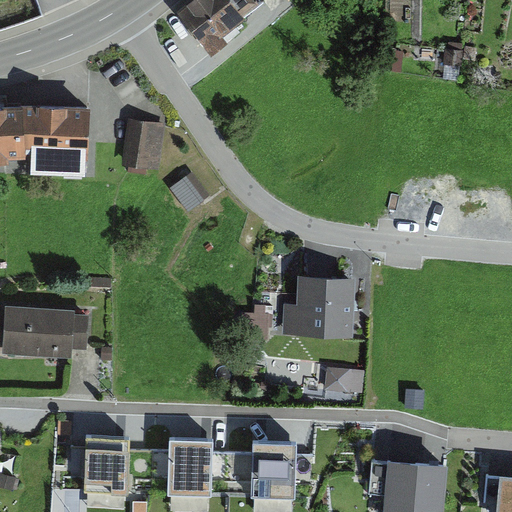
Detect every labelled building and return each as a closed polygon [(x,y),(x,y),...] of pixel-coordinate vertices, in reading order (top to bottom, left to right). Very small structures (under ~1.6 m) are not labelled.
[(186,0),(175,10),(214,56),(244,31),(237,23),(264,0),(276,0),(277,1),(278,0),(186,0)] [(62,160),(62,151),(98,151),(99,109),(99,102),(37,103),(38,151),(42,150),(42,160),(62,160)] [(37,103),(0,103),(0,150),(1,151),(1,156),(24,156),(24,151),(38,151),(37,103)] [(123,109),(99,109),(98,151),(123,151),(123,109)] [(170,124),(138,120),(132,161),(135,161),(133,170),(151,173),(152,164),(164,165),(170,124)] [(192,175),(176,182),(188,209),(204,202),(192,175)] [(366,276),(310,273),(309,301),(292,300),(290,331),(363,335),(366,276)] [(269,338),(278,305),(254,299),(245,332),(269,338)] [(82,311),(11,307),(8,352),(74,356),(75,346),(94,347),(95,317),(82,316),(82,311)] [(329,364),(329,389),(352,389),(353,365),(329,364)] [(429,391),(412,388),(409,407),(426,410),(429,391)] [(131,439),(87,437),(85,500),(129,502),(131,439)] [(213,440),(168,439),(166,498),(211,499),(213,440)] [(298,443),(253,442),(251,501),(296,502),(298,443)] [(443,511),(448,459),(379,454),(377,475),(393,477),(390,511),(443,511)] [(495,511),(501,470),(487,469),(482,511),(495,511)] [(511,511),(511,471),(501,470),(495,511),(511,511)]
